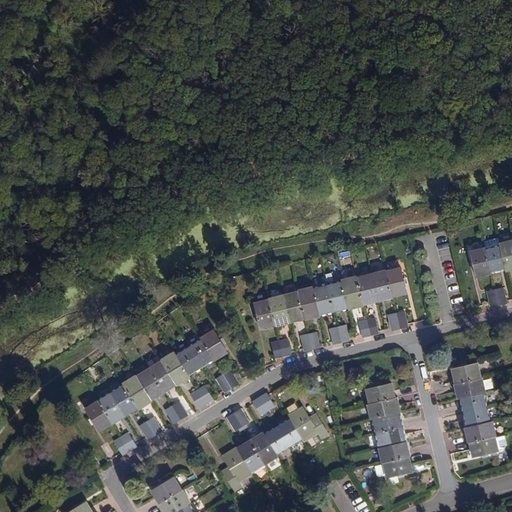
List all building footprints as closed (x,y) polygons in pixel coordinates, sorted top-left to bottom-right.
[(511,268),(511,238),(501,241),(502,244),(508,267),(508,269),(511,268)] [(508,267),(502,244),(487,247),(493,270),(508,267)] [(493,272),(493,270),(487,247),(487,246),(472,250),(474,259),(475,265),(477,275),(493,272)] [(403,267),(387,271),(393,295),(409,292),(407,283),(405,276),(403,267)] [(387,270),(372,273),(378,300),(393,296),(393,295),(387,271),(387,270)] [(364,303),(378,300),(372,273),(358,276),(364,303)] [(344,280),(350,306),(350,307),(364,304),(364,303),(358,276),(343,279),(344,280)] [(329,283),(335,309),(350,306),(344,280),(329,283)] [(314,287),(320,313),(335,309),(329,283),(314,287)] [(300,290),(306,316),(320,314),(320,313),(314,287),(314,286),(300,289),(300,290)] [(505,286),(497,288),(500,303),(509,301),(505,286)] [(500,303),(497,288),(490,290),(494,305),(500,303)] [(285,294),(291,319),(306,316),(300,290),(285,294)] [(270,297),(270,298),(276,321),(276,322),(291,319),(285,294),(270,297)] [(276,321),(270,298),(256,301),(258,310),(260,316),(262,324),(276,321)] [(397,312),(400,326),(408,324),(405,310),(397,312)] [(393,327),(400,326),(397,312),(390,313),(393,327)] [(376,317),(368,319),(371,332),(379,330),(376,317)] [(371,332),(368,319),(361,320),(364,334),(371,332)] [(346,323),(339,325),(341,339),(349,337),(346,323)] [(341,339),(339,325),(332,327),(335,340),(341,339)] [(202,336),(203,338),(215,357),(228,350),(223,341),(220,336),(215,329),(202,336)] [(310,331),(313,345),(322,343),(318,330),(310,331)] [(306,347),(313,345),(310,331),(303,333),(306,347)] [(288,337),(280,338),(284,352),(291,350),(288,337)] [(203,364),(215,357),(203,338),(191,345),(203,364)] [(284,352),(280,338),(274,340),(277,353),(284,352)] [(203,364),(191,345),(178,354),(189,373),(203,364)] [(163,358),(164,359),(178,382),(179,383),(191,376),(189,373),(178,354),(176,350),(163,358)] [(151,367),(165,390),(178,382),(164,359),(151,367)] [(458,383),(484,376),(480,362),(465,365),(455,368),(458,383)] [(151,367),(138,375),(152,398),(165,390),(151,367)] [(230,368),(224,372),(232,385),(238,382),(230,368)] [(232,385),(224,372),(218,376),(226,390),(232,385)] [(152,398),(138,375),(137,374),(125,382),(126,383),(139,406),(140,407),(153,399),(152,398)] [(484,376),(458,383),(457,383),(461,397),(462,397),(486,391),(488,390),(485,376),(484,376)] [(369,388),(372,403),(396,397),(393,382),(384,384),(378,386),(369,388)] [(126,383),(113,391),(127,414),(139,406),(126,383)] [(198,388),(206,402),(213,397),(205,384),(198,388)] [(199,406),(206,402),(198,388),(191,392),(199,406)] [(127,414),(113,391),(100,399),(101,400),(114,421),(127,414)] [(261,395),(270,409),(276,405),(268,391),(261,395)] [(466,411),(489,405),(486,391),(462,397),(466,411)] [(263,413),(270,409),(261,395),(255,399),(263,413)] [(396,397),(372,403),(371,403),(374,418),(375,417),(401,411),(402,411),(399,397),(396,397)] [(173,403),(182,417),(188,413),(180,399),(173,403)] [(101,428),(114,421),(101,400),(88,407),(93,415),(96,420),(101,428)] [(175,421),(182,417),(173,403),(167,407),(175,421)] [(290,413),(292,416),(305,438),(307,441),(321,432),(323,438),(331,433),(320,415),(313,420),(311,416),(304,405),(290,413)] [(493,420),(489,405),(466,411),(470,426),(493,420)] [(235,411),(244,425),(250,421),(242,407),(235,411)] [(237,429),(244,425),(235,411),(229,415),(237,429)] [(321,415),(318,411),(311,416),(313,420),(320,415),(321,415)] [(401,411),(375,417),(378,431),(404,425),(401,411)] [(154,415),(147,420),(155,433),(162,429),(154,415)] [(278,424),(292,445),(305,438),(292,416),(278,424)] [(155,433),(147,420),(141,423),(149,437),(155,433)] [(495,420),(493,420),(470,426),(467,427),(470,441),(472,441),(497,434),(498,434),(495,420)] [(278,424),(265,431),(278,454),(292,445),(278,424)] [(404,425),(378,431),(381,446),(407,440),(404,425)] [(130,431),(122,435),(130,449),(138,444),(130,431)] [(252,439),(267,463),(280,456),(278,454),(265,431),(252,439)] [(497,434),(472,441),(475,455),(485,452),(491,451),(500,449),(497,434)] [(130,449),(122,435),(116,439),(124,452),(130,449)] [(252,439),(239,446),(254,471),(267,463),(252,439)] [(407,440),(381,446),(384,461),(386,460),(411,455),(411,454),(407,440)] [(255,472),(254,471),(239,446),(238,446),(225,453),(231,464),(233,468),(226,472),(236,489),(244,485),(241,480),(255,472)] [(411,455),(386,460),(389,476),(399,473),(405,472),(414,470),(411,455)] [(224,468),(226,472),(233,468),(231,464),(224,468)] [(162,502),(184,489),(176,476),(168,481),(163,484),(154,489),(162,502)] [(184,489),(162,502),(162,503),(167,511),(176,511),(192,502),(193,502),(185,489),(184,489)] [(69,511),(97,511),(90,500),(82,505),(77,507),(69,511)] [(176,511),(197,511),(192,502),(176,511)]
